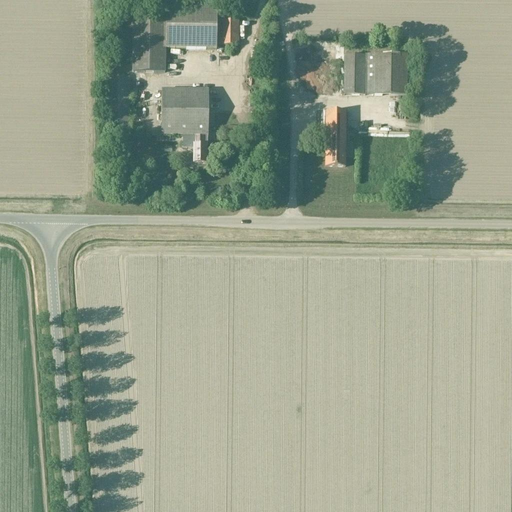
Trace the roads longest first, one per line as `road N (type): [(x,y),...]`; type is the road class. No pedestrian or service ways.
road 1 (unclassified): [(511,225),(49,220)]
road 2 (unclassified): [(70,511),(49,220)]
